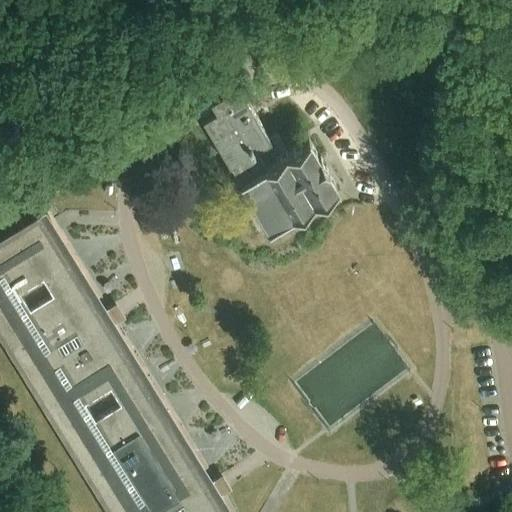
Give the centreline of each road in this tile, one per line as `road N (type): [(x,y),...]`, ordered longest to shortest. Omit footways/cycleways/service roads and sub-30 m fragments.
road 1 (track): [(0,134),(278,0)]
road 2 (residential): [(511,224),(494,191),(502,0)]
